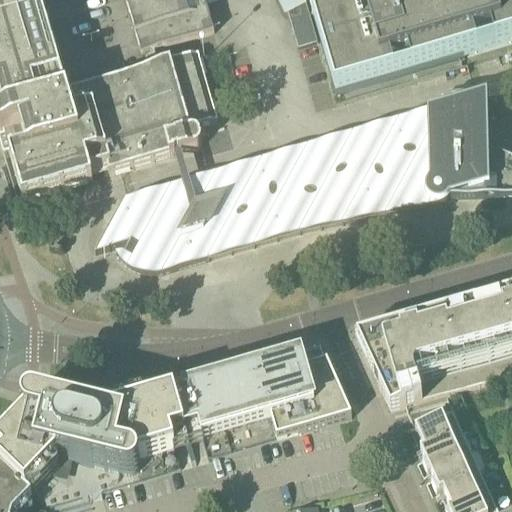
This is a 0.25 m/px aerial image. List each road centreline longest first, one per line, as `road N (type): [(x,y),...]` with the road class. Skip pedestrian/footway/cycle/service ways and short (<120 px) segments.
road 1 (unclassified): [(0,343),(160,357),(327,319)]
road 2 (residential): [(154,511),(382,447)]
road 3 (unclassified): [(327,319),(511,267)]
road 4 (residential): [(382,447),(327,319)]
